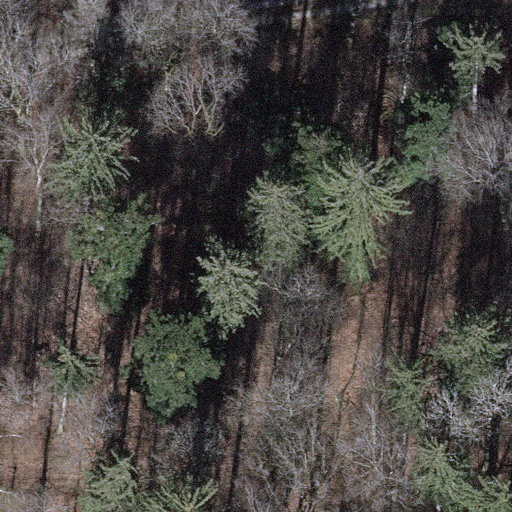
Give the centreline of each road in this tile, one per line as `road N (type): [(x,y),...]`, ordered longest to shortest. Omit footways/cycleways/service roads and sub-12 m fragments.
road 1 (track): [(0,462),(176,485),(414,500)]
road 2 (track): [(338,0),(0,50)]
